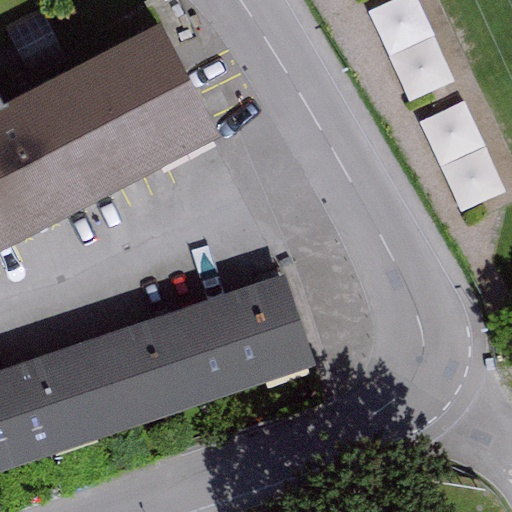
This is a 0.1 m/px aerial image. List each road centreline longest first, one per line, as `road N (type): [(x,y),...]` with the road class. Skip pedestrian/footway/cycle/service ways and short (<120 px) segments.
road 1 (residential): [(236,0),(391,415)]
road 2 (residential): [(391,415),(97,511)]
